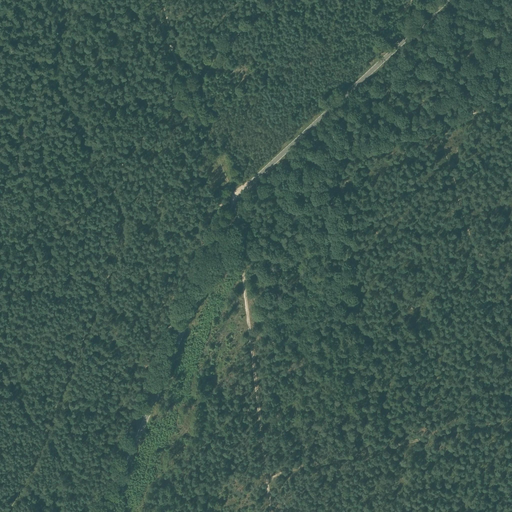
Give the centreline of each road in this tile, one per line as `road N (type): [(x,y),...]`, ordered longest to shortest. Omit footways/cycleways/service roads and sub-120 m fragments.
road 1 (tertiary): [(106,511),(235,203),(447,0)]
road 2 (track): [(511,415),(265,475),(233,209)]
road 3 (track): [(6,511),(119,244),(122,220),(108,179),(184,83)]
road 4 (unknown): [(88,511),(218,209),(205,158),(213,149)]
road 5 (track): [(184,83),(240,196)]
